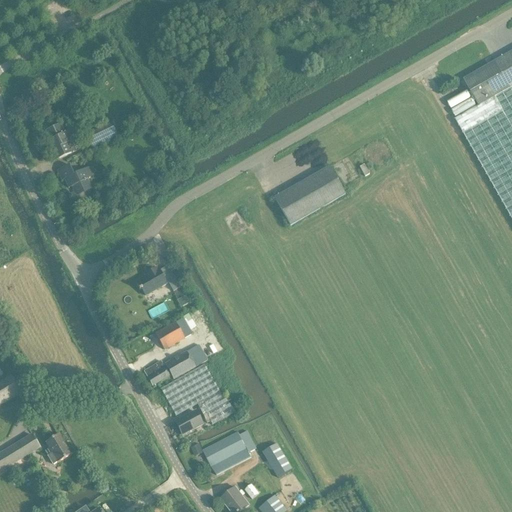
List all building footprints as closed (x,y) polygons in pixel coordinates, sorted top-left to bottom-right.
[(479,107),(455,120),(511,219),(511,52),(464,80),(479,107)] [(48,153),(52,162),(74,152),(70,143),(76,140),(72,130),(65,133),(60,124),(44,132),(49,141),(46,142),(50,151),(48,153)] [(364,165),(360,168),(359,168),(365,177),(366,177),(369,175),(364,165)] [(75,197),(91,189),(87,180),(94,176),(90,167),(73,175),(68,166),(56,172),(61,181),(64,180),(68,189),(71,188),(75,197)] [(329,167),(274,199),(290,227),(345,195),(329,167)] [(167,285),(158,270),(157,270),(156,269),(144,276),(145,278),(136,283),(139,289),(138,290),(139,291),(142,290),(145,297),(167,285)] [(173,292),(180,288),(175,280),(168,284),(173,292)] [(156,334),(164,350),(185,340),(193,336),(184,319),(177,323),(156,334)] [(208,360),(200,346),(194,349),(165,365),(173,380),(202,364),(208,360)] [(169,377),(161,362),(144,372),(152,387),(169,377)] [(198,404),(207,423),(211,421),(213,425),(236,413),(218,393),(205,366),(162,389),(176,416),(198,404)] [(0,405),(21,392),(11,376),(0,383),(0,405)] [(202,426),(195,412),(175,423),(182,436),(202,426)] [(238,433),(203,452),(204,454),(211,468),(216,476),(251,458),(249,454),(256,450),(247,432),(240,436),(238,433)] [(45,444),(46,444),(52,454),(48,456),(53,466),(57,463),(57,464),(71,455),(59,435),(45,444)] [(0,473),(40,449),(32,436),(0,454),(0,473)] [(199,445),(192,448),(195,456),(202,452),(199,445)] [(277,445),(263,453),(279,479),(292,470),(277,445)] [(252,486),(245,491),(252,500),(253,500),(258,495),(252,486)] [(227,507),(227,506),(231,511),(241,511),(249,506),(236,489),(221,500),(227,507)] [(275,496),(259,509),(261,511),(287,511),(275,496)]
